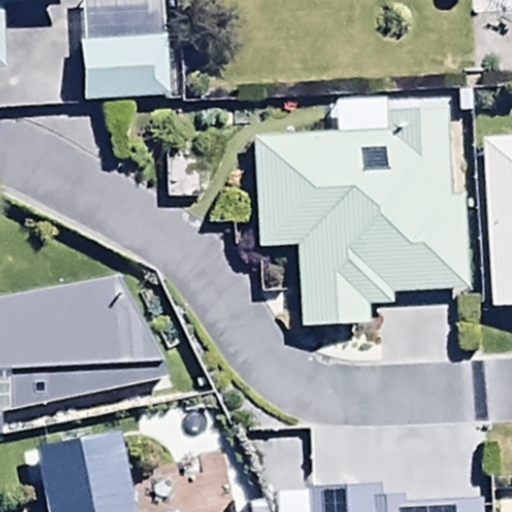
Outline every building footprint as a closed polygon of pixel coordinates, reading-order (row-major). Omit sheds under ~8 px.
[(161,102),(156,0),(137,0),(72,3),(77,106),(161,102)] [(332,138),(245,141),(248,254),(291,253),(294,337),(365,335),(364,312),(387,311),(387,300),(465,297),(459,109),(331,113),(332,138)] [(511,141),(476,143),(484,317),(511,315),(511,141)] [(199,148),(159,149),(160,202),(200,201),(199,148)] [(0,418),(162,381),(114,286),(0,306),(0,418)] [(119,511),(104,437),(26,453),(38,511),(119,511)]
